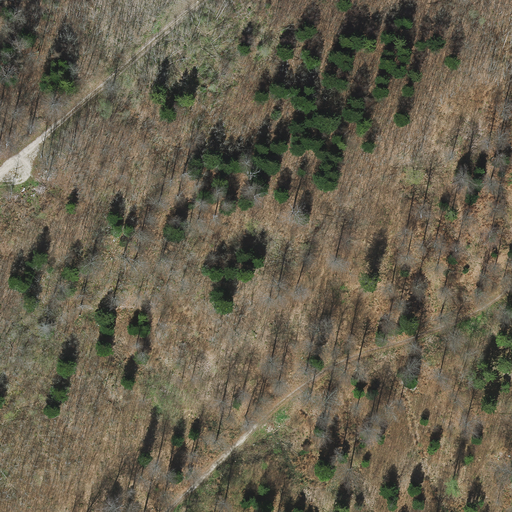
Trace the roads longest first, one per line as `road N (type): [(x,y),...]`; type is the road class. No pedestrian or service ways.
road 1 (track): [(511,287),(488,307),(285,401),(172,511)]
road 2 (track): [(0,171),(202,0)]
